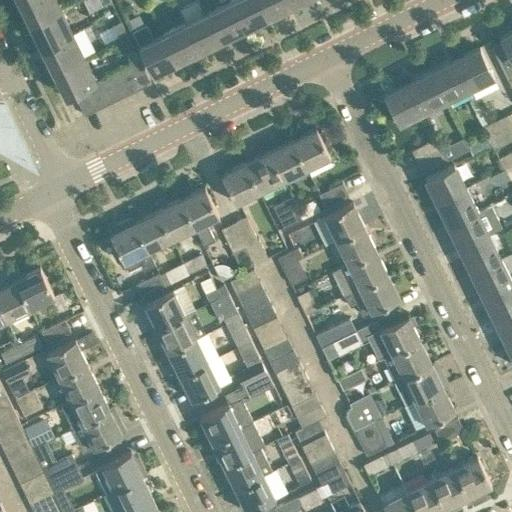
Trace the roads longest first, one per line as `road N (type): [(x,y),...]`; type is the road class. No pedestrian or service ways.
road 1 (residential): [(511,435),(328,56)]
road 2 (residential): [(203,511),(52,191)]
road 3 (tertiary): [(65,184),(328,56)]
road 4 (tertiary): [(328,56),(444,0)]
